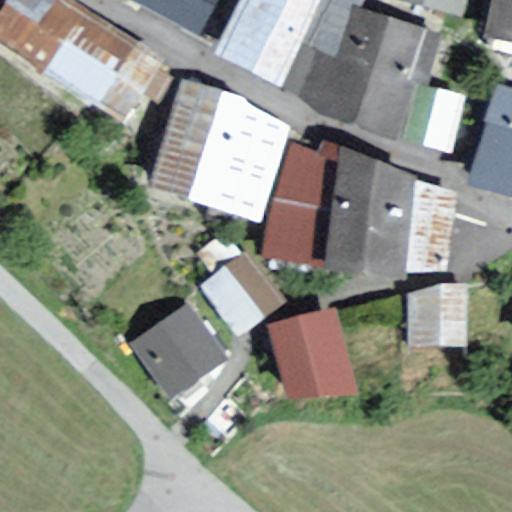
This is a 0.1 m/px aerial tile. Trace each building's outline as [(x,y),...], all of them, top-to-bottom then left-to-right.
[(159,80),(29,0),(20,0),(0,32),(0,68),(120,143),(159,80)] [(222,0),(138,0),(128,18),(192,53),(222,0)] [(317,11),(294,0),(255,0),(219,73),(273,99),(317,11)] [(464,0),(389,0),(386,14),(456,31),(464,0)] [(511,8),(493,4),(482,54),(511,60),(511,8)] [(425,53),(352,30),(318,135),(391,158),(425,53)] [(284,145),(182,99),(146,206),(257,242),(284,145)] [(511,111),(494,106),(466,201),(511,214),(511,111)] [(449,215),(292,152),(263,276),(321,292),(440,294),(449,215)] [(280,312),(245,267),(199,302),(234,347),(280,312)] [(462,363),(459,300),(405,314),(406,362),(462,363)] [(219,371),(184,318),(128,354),(163,408),(219,371)] [(350,401),(329,325),(264,343),(286,419),(350,401)]
